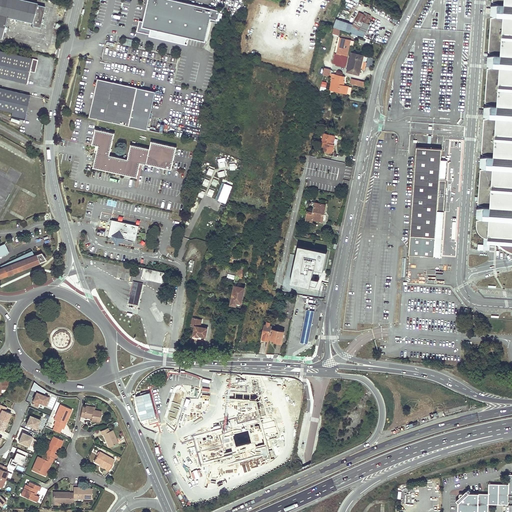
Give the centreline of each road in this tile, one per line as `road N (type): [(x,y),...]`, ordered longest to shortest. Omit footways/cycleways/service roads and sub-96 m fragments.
road 1 (residential): [(331,309),(379,71),(415,0)]
road 2 (motorway): [(266,511),(393,456),(510,422)]
road 3 (unclassified): [(78,0),(49,142),(69,245)]
road 4 (secondary): [(310,363),(152,355),(109,332)]
road 5 (motorway): [(342,511),(375,479),(493,437),(510,422)]
road 6 (trunk): [(506,411),(418,433),(335,466)]
road 7 (trunk): [(318,374),(364,379),(381,407),(375,437),(335,466)]
